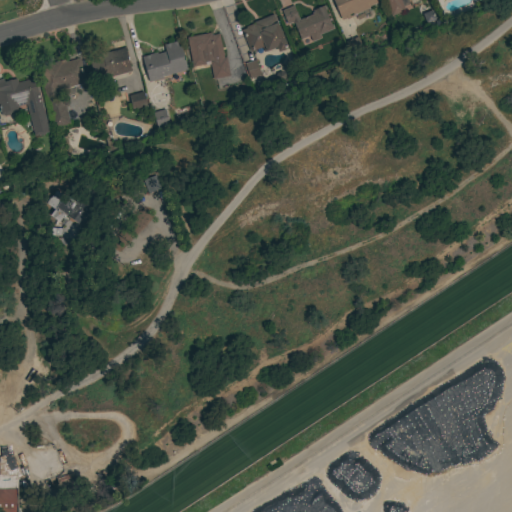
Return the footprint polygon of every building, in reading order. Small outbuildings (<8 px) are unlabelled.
[(374,0),(376,3),(368,6),(369,8),(352,15),(351,17),(350,18),(348,19),(345,19),(341,20),(332,0),(374,0)] [(383,0),(399,0),(404,10),(390,16),(383,0)] [(298,20),(311,14),(311,13),(313,12),(312,10),(323,5),(325,10),(324,10),(330,25),(332,24),(333,28),(319,34),(320,38),(311,42),(309,36),(300,40),(293,24),(292,24),(291,22),(286,24),(281,10),(293,5),(298,20)] [(287,48),(277,52),(275,47),(263,52),(261,47),(249,52),(240,30),(245,28),(245,26),(251,24),(253,25),(254,24),(253,22),(273,14),(287,48)] [(223,58),(225,57),(229,75),(213,79),(209,61),(206,61),(207,64),(192,66),(186,37),(210,32),(210,34),(213,35),(218,34),(223,58)] [(363,49),(350,55),(345,42),(357,36),(363,49)] [(187,69),(162,77),(162,78),(148,82),(141,57),(156,52),(156,54),(165,51),(163,45),(178,41),(187,69)] [(108,77),(108,76),(94,80),(88,57),(124,47),(131,71),(108,77)] [(37,66),(64,59),(65,62),(79,58),(84,77),(83,78),(85,83),(56,90),(58,97),(62,96),(69,123),(53,128),(37,66)] [(260,75),(249,79),(244,63),(255,59),(260,75)] [(26,104),(17,106),(18,111),(9,113),(9,114),(4,116),(2,115),(1,115),(0,111),(0,79),(2,79),(3,82),(16,78),(17,83),(34,78),(48,132),(34,136),(26,104)] [(142,91),(146,106),(132,110),(128,95),(142,91)] [(164,109),(169,125),(157,128),(152,113),(164,109)] [(142,180),(157,173),(163,187),(147,193),(142,180)] [(59,223),(61,217),(79,225),(87,207),(52,191),(45,206),(52,209),(48,218),(59,223)] [(0,511),(0,450),(6,450),(6,455),(11,455),(22,477),(16,477),(16,511),(0,511)]
